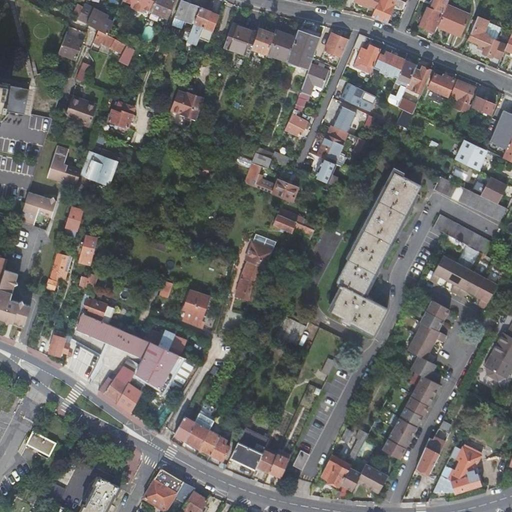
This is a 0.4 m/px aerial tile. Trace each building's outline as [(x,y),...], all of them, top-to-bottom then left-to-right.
[(154,0),(122,0),(123,0),(131,4),(131,5),(130,7),(132,8),(140,11),(142,12),(143,10),(144,9),(150,12),(154,0)] [(154,0),(150,12),(166,18),(174,0),(154,0)] [(378,0),(354,0),(354,2),(369,9),(370,7),(375,9),(378,0)] [(389,2),(383,0),(378,0),(375,9),(371,18),(381,22),(390,3),(389,2)] [(402,10),(405,4),(396,0),(395,0),(393,6),(402,10)] [(449,1),(447,0),(433,0),(431,6),(430,9),(427,8),(420,26),(433,31),(440,14),(443,15),(446,6),(449,1)] [(200,8),(181,1),(175,17),(181,20),(184,21),(193,24),(200,8)] [(85,5),(82,10),(77,20),(95,29),(98,31),(107,35),(111,25),(115,18),(85,5)] [(468,16),(446,6),(443,15),(437,29),(445,32),(447,30),(460,35),(468,16)] [(210,12),(200,8),(193,24),(192,27),(191,30),(200,34),(199,39),(208,42),(217,16),(211,13),(210,13),(210,12)] [(219,16),(217,16),(208,42),(209,42),(219,16)] [(488,23),(476,18),(471,29),(467,39),(485,47),(482,53),(492,58),(492,57),(500,60),(504,50),(506,46),(495,41),(487,38),(489,35),(484,33),(487,25),(488,23)] [(251,49),(255,37),(247,34),(248,31),(241,28),(232,25),(224,48),(233,51),(248,57),(251,49)] [(500,30),(487,25),(484,33),(489,35),(487,38),(495,41),(500,30)] [(187,40),(191,30),(192,27),(187,28),(183,39),(187,40)] [(274,35),(258,29),(257,34),(255,37),(251,49),(267,54),(274,35)] [(287,61),(295,38),(275,30),(274,35),(267,54),(287,61)] [(447,30),(445,32),(459,38),(460,35),(447,30)] [(128,65),(134,50),(125,45),(107,35),(98,31),(94,42),(100,45),(102,42),(111,47),(110,48),(122,54),(119,60),(128,65)] [(311,64),(320,39),(298,31),(295,38),(287,61),(309,68),(311,64)] [(334,74),(348,41),(331,34),(324,51),(339,57),(337,60),(335,60),(330,72),(334,74)] [(84,42),(66,35),(59,54),(77,60),(84,42)] [(366,39),(359,36),(354,48),(360,51),(354,66),(369,73),(370,71),(372,67),(379,50),(369,45),(367,51),(361,49),(366,39)] [(383,56),(380,54),(374,68),(397,78),(404,60),(385,52),(383,56)] [(416,66),(404,60),(397,78),(409,83),(415,70),(416,66)] [(309,68),(304,81),(323,88),(329,72),(311,64),(309,68)] [(81,72),(88,75),(91,68),(84,65),(81,72)] [(415,70),(409,83),(408,85),(407,84),(406,87),(414,91),(421,94),(430,72),(421,68),(420,72),(415,70)] [(77,82),(84,85),(88,75),(81,72),(77,82)] [(428,89),(447,96),(454,79),(446,76),(445,79),(434,74),(428,89)] [(475,88),(456,80),(449,97),(456,100),(453,108),(467,114),(471,105),(468,105),(475,88)] [(351,85),(348,84),(341,99),(344,100),(351,85)] [(0,111),(23,117),(29,92),(0,85),(0,111)] [(362,99),(365,92),(364,91),(351,85),(344,100),(369,112),(373,104),(362,99)] [(294,110),(300,113),(308,91),(302,88),(294,110)] [(179,115),(181,116),(188,95),(187,94),(177,91),(170,110),(180,114),(179,115)] [(196,121),(204,98),(194,95),(193,97),(188,95),(181,116),(196,121)] [(394,98),(389,96),(386,102),(397,108),(400,101),(394,98)] [(72,97),(65,117),(89,127),(97,106),(86,101),(86,102),(72,97)] [(490,115),(495,105),(476,97),(472,107),(490,115)] [(401,99),(400,101),(397,108),(412,115),(416,106),(401,99)] [(135,108),(127,105),(126,107),(121,106),(119,112),(112,110),(108,121),(128,129),(133,115),(132,115),(135,108)] [(337,115),(330,129),(331,130),(332,127),(347,133),(356,114),(341,107),(340,108),(337,107),(336,110),(335,110),(333,114),(337,115)] [(506,151),(511,135),(511,115),(503,111),(490,144),(506,151)] [(292,115),(285,130),(300,137),(307,122),(292,115)] [(331,130),(330,129),(317,157),(323,160),(334,164),(347,133),(332,127),(331,130)] [(104,137),(97,134),(93,144),(100,146),(104,137)] [(511,135),(506,151),(502,159),(511,163),(511,135)] [(486,151),(465,141),(455,160),(477,170),(486,151)] [(76,187),(81,171),(62,165),(63,162),(65,162),(69,151),(58,147),(48,178),(70,185),(71,188),(74,187),(76,187)] [(273,154),(257,147),(255,153),(271,160),(273,154)] [(118,163),(90,152),(81,177),(109,187),(118,163)] [(255,153),(245,181),(255,185),(259,173),(261,167),(267,169),(271,160),(255,153)] [(271,160),(285,166),(288,159),(274,153),(273,154),(271,160)] [(211,198),(220,173),(216,171),(218,164),(196,157),(191,171),(210,178),(204,195),(211,198)] [(323,160),(315,178),(333,186),(337,177),(331,175),(336,165),(334,164),(323,160)] [(394,172),(390,180),(380,199),(337,282),(336,283),(340,285),(342,286),(333,303),(334,304),(330,312),(342,318),(340,322),(343,323),(346,325),(349,326),(350,324),(364,332),(373,336),(387,309),(377,304),(363,296),(364,295),(407,214),(417,193),(421,186),(394,172)] [(264,175),(259,173),(255,185),(271,191),(275,183),(263,178),(264,175)] [(272,191),(292,199),(298,184),(278,176),(272,191)] [(501,196),(505,186),(485,176),(477,194),(497,204),(506,208),(510,198),(505,195),(504,197),(501,196)] [(506,208),(497,204),(440,177),(434,190),(499,222),(506,208)] [(51,200),(29,193),(20,221),(34,225),(37,214),(52,219),(57,202),(56,202),(54,198),(51,200)] [(82,212),(75,210),(76,207),(73,206),(66,229),(76,232),(82,212)] [(291,234),(292,232),(296,223),(300,225),(303,219),(281,210),(278,213),(272,226),(291,234)] [(486,256),(493,244),(440,216),(434,228),(486,256)] [(292,232),(310,239),(313,231),(300,225),(296,223),(292,232)] [(255,234),(252,242),(272,250),(275,242),(255,234)] [(94,238),(86,236),(80,256),(91,259),(97,236),(95,236),(94,238)] [(252,242),(247,254),(245,260),(247,261),(241,277),(235,295),(235,296),(243,299),(250,302),(251,301),(257,284),(259,285),(272,252),(272,250),(252,242)] [(498,284),(482,275),(460,263),(444,254),(430,279),(437,283),(441,276),(444,278),(455,284),(451,291),(464,297),(467,291),(471,293),(478,297),(481,298),(478,305),(484,308),(498,284)] [(50,278),(57,280),(58,277),(61,278),(67,258),(57,255),(50,278)] [(0,319),(9,322),(13,320),(19,322),(25,324),(30,306),(10,300),(17,274),(4,270),(0,284),(0,319)] [(85,290),(88,279),(83,277),(80,288),(85,290)] [(184,321),(201,327),(206,316),(203,315),(205,308),(206,305),(209,297),(200,294),(201,293),(195,291),(192,289),(187,301),(190,302),(183,320),(184,321)] [(87,314),(101,320),(107,306),(92,300),(87,314)] [(412,437),(414,433),(417,428),(423,416),(430,403),(438,389),(440,386),(435,383),(438,376),(432,373),(434,369),(436,365),(435,364),(432,363),(435,357),(428,353),(430,349),(434,342),(436,338),(443,342),(447,336),(438,331),(440,326),(447,314),(449,310),(438,303),(432,300),(420,322),(422,323),(407,350),(412,352),(418,356),(411,370),(422,376),(407,403),(396,424),(382,449),(400,459),(403,454),(407,446),(412,437)] [(138,374),(172,393),(188,359),(181,356),(162,348),(143,340),(84,315),(77,330),(145,359),(138,374)] [(511,322),(505,335),(502,333),(493,349),(483,367),(485,368),(486,376),(497,382),(504,378),(506,379),(511,368),(511,322)] [(166,339),(162,348),(181,356),(187,341),(175,336),(172,341),(166,339)] [(68,354),(71,344),(64,342),(65,339),(55,337),(51,354),(55,355),(60,356),(61,352),(68,354)] [(101,359),(71,342),(71,344),(68,354),(68,356),(94,374),(101,359)] [(321,373),(328,376),(334,363),(327,359),(321,373)] [(108,378),(99,390),(108,397),(117,403),(128,384),(134,373),(123,367),(113,381),(108,378)] [(128,412),(130,413),(135,403),(141,393),(128,384),(117,403),(117,404),(128,412)] [(179,438),(185,441),(194,423),(184,417),(174,435),(179,438)] [(194,423),(185,441),(192,446),(200,450),(209,431),(194,423)] [(346,464),(331,456),(321,476),(330,481),(340,486),(350,467),(370,431),(362,427),(356,439),(359,440),(346,464)] [(255,470),(256,468),(264,451),(269,440),(245,429),(231,458),(243,464),(255,470)] [(342,440),(349,444),(355,433),(348,429),(342,440)] [(439,429),(434,438),(433,440),(444,445),(449,434),(439,429)] [(209,431),(200,450),(205,453),(210,455),(220,436),(209,431)] [(49,459),(55,445),(32,434),(29,441),(26,447),(49,459)] [(228,441),(220,436),(210,455),(216,458),(222,461),(230,447),(226,445),(228,441)] [(433,440),(429,439),(415,471),(421,474),(427,477),(444,445),(433,440)] [(444,492),(455,491),(455,492),(469,488),(482,484),(481,483),(478,473),(475,474),(474,471),(476,467),(479,461),(481,456),(481,455),(473,451),(464,447),(458,459),(461,461),(456,470),(446,465),(432,493),(444,492)] [(262,470),(268,473),(269,472),(276,457),(264,451),(256,468),(262,470)] [(293,466),(301,470),(309,456),(300,452),(293,466)] [(276,457),(269,472),(275,475),(281,478),(289,460),(277,455),(276,457)] [(350,467),(340,486),(349,490),(352,492),(357,482),(361,484),(362,485),(378,494),(382,486),(388,476),(371,467),(366,464),(360,473),(350,467)] [(474,471),(475,474),(478,473),(481,483),(489,480),(485,466),(476,467),(474,471)] [(155,481),(143,500),(162,511),(166,511),(179,491),(183,484),(161,471),(155,481)] [(107,511),(115,497),(116,498),(118,494),(120,491),(118,490),(119,489),(99,479),(94,488),(96,489),(86,510),(84,509),(81,511),(107,511)] [(43,498),(57,505),(65,490),(51,483),(43,498)] [(193,493),(195,490),(186,485),(182,492),(177,500),(185,505),(192,495),(193,493)] [(202,499),(193,493),(192,495),(185,505),(182,511),(183,511),(200,511),(203,509),(207,502),(202,499)]
